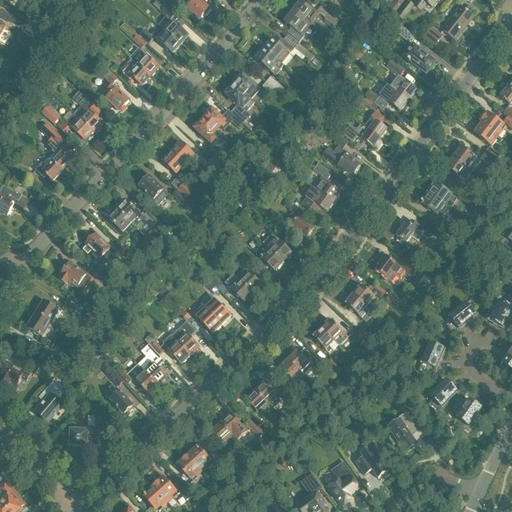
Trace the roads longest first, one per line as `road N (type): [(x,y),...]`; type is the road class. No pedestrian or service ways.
road 1 (residential): [(76,502),(238,359),(322,270),(511,26)]
road 2 (residential): [(259,0),(20,269)]
